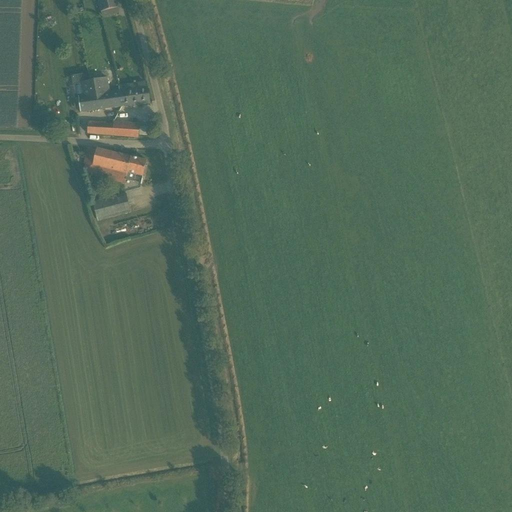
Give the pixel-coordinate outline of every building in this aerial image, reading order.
[(98,0),(101,12),(118,8),(115,0),(98,0)] [(103,94),(109,93),(107,78),(81,82),(83,97),(78,98),(81,113),(105,110),(103,94)] [(120,92),(122,107),(150,103),(148,88),(120,92)] [(103,94),(105,110),(122,107),(120,92),(109,93),(103,94)] [(87,134),(118,136),(119,125),(88,122),(87,134)] [(143,177),(147,161),(97,149),(97,151),(88,149),(84,164),(86,164),(84,172),(91,173),(91,176),(125,184),(126,180),(134,182),(135,175),(143,177)] [(130,212),(126,194),(93,203),(97,221),(130,212)]
